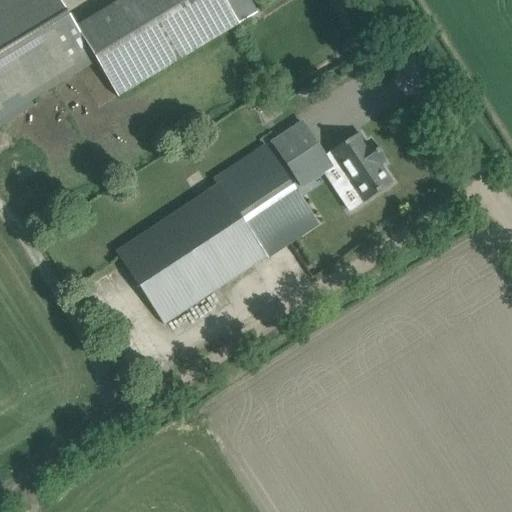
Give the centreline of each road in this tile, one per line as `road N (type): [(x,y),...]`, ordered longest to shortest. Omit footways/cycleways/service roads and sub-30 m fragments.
road 1 (track): [(3,511),(498,196)]
road 2 (unclassified): [(498,196),(373,0)]
